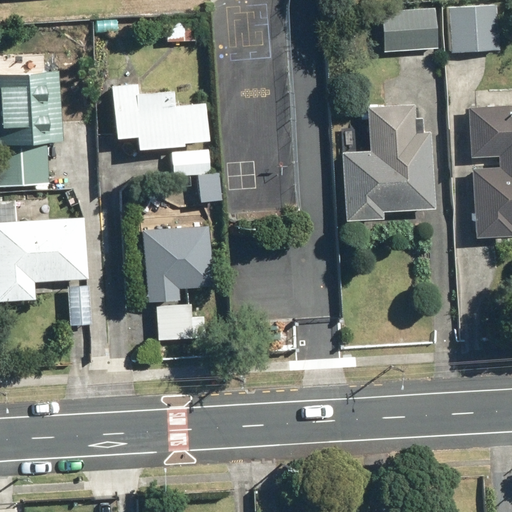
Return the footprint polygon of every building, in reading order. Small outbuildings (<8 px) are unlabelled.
[(499,2),(451,4),(453,50),(501,48),(499,2)] [(438,4),(384,7),(387,50),(440,47),(438,4)] [(201,18),(167,20),(167,41),(202,40),(201,18)] [(60,67),(1,70),(3,144),(0,143),(0,182),(52,181),(51,141),(63,141),(60,67)] [(140,145),(171,146),(173,146),(172,178),(209,179),(211,138),(212,103),(177,101),(177,89),(152,88),(152,91),(141,91),(141,81),(114,80),(113,95),(118,95),(116,134),(141,135),(140,145)] [(416,101),(371,103),(372,147),(345,148),(348,218),(385,217),(385,207),(436,205),(433,129),(417,129),(416,101)] [(511,102),(470,104),(472,154),(501,153),(502,165),(475,166),(478,237),(511,235),(511,102)] [(87,216),(0,220),(0,298),(39,296),(38,279),(90,276),(87,216)] [(180,220),(161,220),(161,235),(157,235),(157,245),(147,244),(145,296),(183,298),(183,284),(214,285),(215,253),(211,253),(212,226),(180,225),(180,220)] [(94,283),(68,283),(68,323),(94,323),(94,283)] [(207,335),(206,315),(182,316),(181,301),(158,302),(159,337),(207,335)]
